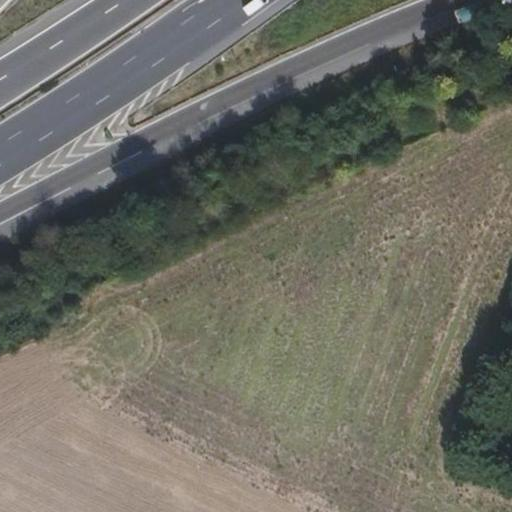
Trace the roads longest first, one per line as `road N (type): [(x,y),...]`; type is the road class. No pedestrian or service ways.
road 1 (trunk): [(0,218),(379,28),(461,0)]
road 2 (trunk): [(0,150),(222,0)]
road 3 (trunk): [(120,0),(0,82)]
